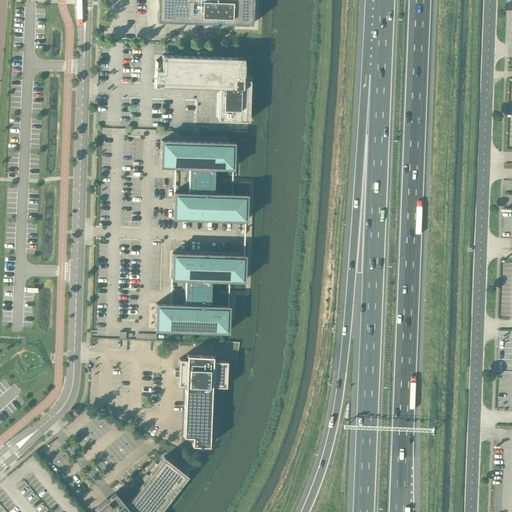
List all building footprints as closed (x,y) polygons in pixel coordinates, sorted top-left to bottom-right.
[(157,0),(158,1),(157,11),(157,21),(216,23),(216,21),(221,22),(221,23),(252,24),(252,0),(157,0)] [(218,120),(249,121),(250,80),(243,79),(244,58),(161,55),(161,69),(155,69),(154,85),(219,88),(218,120)] [(189,180),(214,181),(215,168),(233,169),(234,143),(161,140),(160,166),(189,167),(189,180)] [(173,218),(246,220),(246,194),(214,193),(214,181),(189,180),(188,193),(174,192),(173,218)] [(185,292),(211,293),(211,280),(244,281),(244,255),(172,253),(171,279),(185,279),(185,292)] [(155,330),(228,332),(228,306),(210,305),(211,293),(185,292),(184,304),(156,304),(155,330)] [(239,342),(225,341),(225,360),(236,360),(239,342)] [(185,400),(211,401),(211,386),(226,387),(227,361),(212,360),(212,356),(186,355),(186,359),(179,359),(178,385),(185,385),(185,400)] [(191,445),(209,446),(211,401),(185,400),(183,436),(192,436),(191,445)] [(115,492),(94,509),(96,511),(162,511),(166,507),(164,505),(166,503),(169,505),(175,496),(173,494),(175,491),(177,493),(184,485),(181,483),(188,475),(164,456),(157,464),(155,462),(148,471),(151,472),(149,475),(146,473),(139,482),(142,484),(140,487),(137,485),(131,493),(133,495),(126,505),(115,492)]
